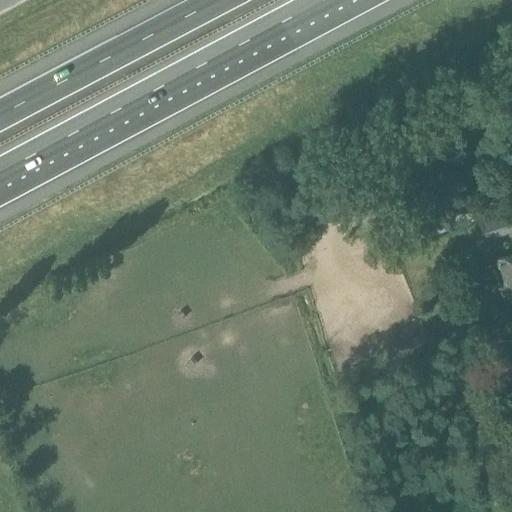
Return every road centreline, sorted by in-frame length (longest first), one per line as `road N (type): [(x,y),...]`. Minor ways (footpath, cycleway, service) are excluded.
road 1 (motorway): [(0,174),(328,0)]
road 2 (motorway): [(221,0),(0,116)]
